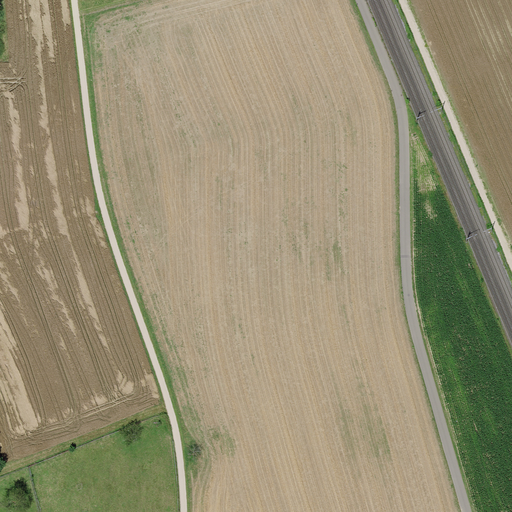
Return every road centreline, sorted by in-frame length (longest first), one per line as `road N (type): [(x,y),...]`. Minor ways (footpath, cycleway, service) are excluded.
road 1 (unclassified): [(361,0),(404,115),(411,313),(468,511)]
road 2 (track): [(185,511),(177,434),(103,204),(74,0)]
road 3 (track): [(511,264),(401,0)]
road 4 (track): [(168,406),(0,473)]
